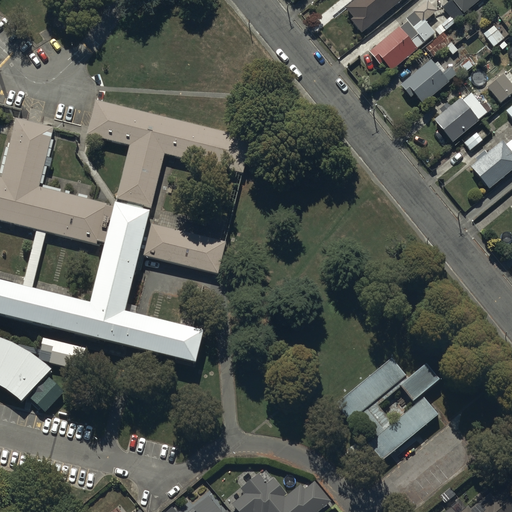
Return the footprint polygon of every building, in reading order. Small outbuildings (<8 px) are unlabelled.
[(362,38),(407,0),(362,0),(347,13),(354,22),(351,24),(362,38)] [(452,3),(443,11),(455,25),(482,0),(450,0),(452,3)] [(408,26),(370,57),(380,69),(384,66),(391,75),(418,54),(417,52),(435,37),(425,25),(437,15),(428,5),(406,23),(408,26)] [(441,38),(426,50),(434,60),(446,50),(453,58),(458,53),(444,36),(454,27),(449,21),(436,32),(441,38)] [(495,28),(483,37),(494,51),(505,42),(495,28)] [(511,43),(509,40),(499,50),(502,54),(507,49),(511,54),(511,43)] [(431,64),(401,88),(412,102),(415,100),(422,108),(449,87),(448,85),(457,79),(451,71),(442,78),(431,64)] [(511,87),(504,77),(488,91),(501,107),(511,98),(511,87)] [(443,118),(435,124),(453,147),(493,114),(485,104),(481,107),(471,95),(452,111),(448,106),(439,114),(443,118)] [(0,316),(196,365),(203,336),(125,316),(139,256),(218,275),(226,245),(148,226),(150,215),(142,213),(144,207),(151,209),(165,155),(242,174),(251,141),(96,103),(88,136),(131,146),(115,212),(108,210),(109,207),(38,189),(53,130),(17,121),(3,180),(0,179),(0,316)] [(462,142),(470,154),(483,144),(477,136),(472,140),(470,136),(462,142)] [(478,166),(471,171),(490,194),(511,174),(511,144),(506,150),(502,146),(488,158),(485,155),(475,163),(478,166)] [(0,387),(7,392),(22,404),(52,373),(31,356),(13,346),(0,340),(0,387)] [(393,363),(338,407),(383,462),(437,417),(420,397),(438,382),(425,367),(407,381),(393,363)] [(245,497),(232,508),(235,511),(321,511),(331,504),(315,485),(306,493),(301,488),(286,501),(284,499),(287,497),(274,482),(268,488),(259,477),(241,492),(245,497)] [(450,511),(511,511),(511,498),(508,494),(492,507),(487,500),(473,511),(470,508),(465,511),(452,511),(450,511)] [(172,511),(171,511),(225,511),(222,508),(218,511),(209,500),(194,511),(172,511)]
